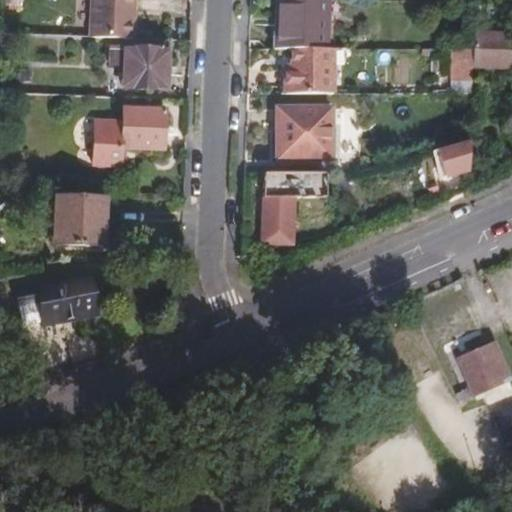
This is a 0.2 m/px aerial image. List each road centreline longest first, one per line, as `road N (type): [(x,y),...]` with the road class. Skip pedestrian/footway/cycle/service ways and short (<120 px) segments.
road 1 (residential): [(222,0),(213,259),(238,335)]
road 2 (secondary): [(238,335),(511,212)]
road 3 (secondary): [(0,413),(85,399),(238,335)]
road 4 (track): [(446,238),(511,382)]
